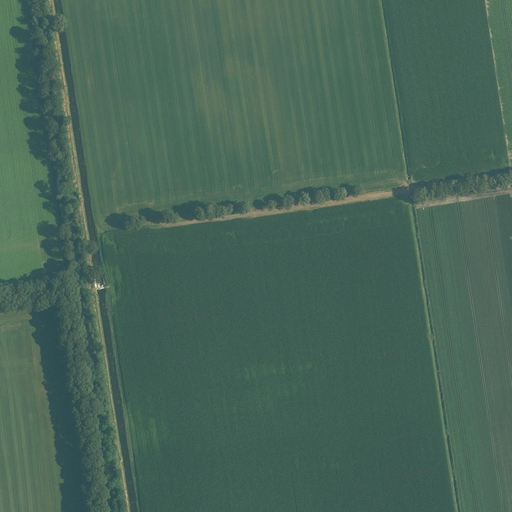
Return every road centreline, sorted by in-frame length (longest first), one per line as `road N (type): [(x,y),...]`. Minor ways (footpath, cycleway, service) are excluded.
road 1 (track): [(50,0),(126,511)]
road 2 (track): [(204,219),(511,173)]
road 3 (track): [(258,205),(511,167)]
